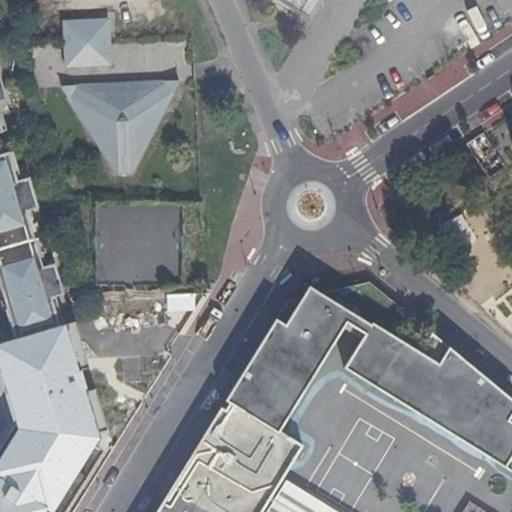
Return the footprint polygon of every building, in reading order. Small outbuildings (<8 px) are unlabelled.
[(282,0),(301,11),(307,0),(282,0)] [(113,21),(70,21),(70,64),(113,65),(113,21)] [(181,85),(64,85),(119,172),(134,173),(181,85)] [(0,342),(45,329),(37,300),(46,298),(37,268),(29,270),(25,256),(28,255),(20,226),(17,227),(13,213),(22,211),(13,181),(5,183),(0,163),(0,342)] [(244,511),(270,471),(290,438),(267,424),(334,316),(353,327),(332,361),(511,472),(511,506),(507,511),(465,511),(460,509),(458,511),(511,511),(511,401),(446,346),(409,314),(372,281),(321,293),(311,287),(304,297),(289,300),(156,511),(244,511)] [(167,312),(194,311),(193,297),(166,298),(167,312)] [(66,323),(80,370),(88,368),(74,321),(66,323)] [(94,446),(99,438),(98,433),(86,392),(80,370),(66,323),(45,329),(0,342),(0,343),(9,374),(4,375),(17,418),(21,417),(25,433),(14,450),(9,447),(0,461),(0,511),(49,511),(50,511),(81,461),(84,463),(94,446)] [(9,374),(0,343),(0,380),(13,424),(0,444),(0,461),(9,447),(14,450),(25,433),(21,417),(17,418),(4,375),(9,374)] [(86,392),(98,433),(107,430),(94,389),(86,392)] [(81,461),(50,511),(51,511),(63,511),(102,451),(94,446),(84,463),(81,461)] [(483,511),(457,495),(446,511),(335,511),(270,471),(244,511),(458,511),(460,509),(465,511),(483,511)]
